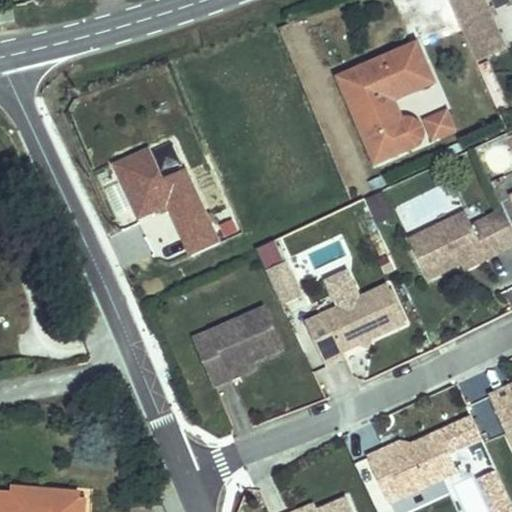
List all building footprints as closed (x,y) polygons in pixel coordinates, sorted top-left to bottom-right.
[(0,11),(0,26),(13,23),(7,9),(2,11),(0,11)] [(431,75),(415,36),(333,70),(369,156),(415,136),(418,132),(420,129),(421,125),(420,120),(420,117),(417,113),(413,111),(410,110),(406,110),(400,112),(391,92),(431,75)] [(447,125),(440,106),(421,114),(429,132),(447,125)] [(157,144),(111,163),(132,214),(167,210),(187,257),(219,244),(185,162),(167,169),(157,144)] [(386,193),(368,200),(377,222),(394,215),(386,193)] [(461,197),(404,222),(422,262),(453,248),(478,237),(480,243),(497,235),(483,203),(467,211),(461,197)] [(480,243),(478,237),(453,248),(456,253),(480,243)] [(278,239),(256,248),(281,305),(303,296),(278,239)] [(334,242),(313,250),(318,264),(339,257),(334,242)] [(396,306),(380,267),(296,302),(315,346),(335,339),(332,333),(396,306)] [(241,340),(271,328),(254,286),(200,307),(208,325),(191,332),(203,363),(221,356),(218,349),(241,340)] [(208,325),(200,307),(184,314),(191,332),(208,325)] [(244,347),(241,340),(218,349),(221,356),(244,347)] [(511,373),(511,372),(497,377),(500,384),(511,379),(511,373)] [(497,377),(478,385),(503,445),(511,440),(511,379),(500,384),(497,377)] [(370,433),(355,438),(366,468),(382,462),(389,479),(442,461),(425,421),(386,435),(373,439),(370,433)] [(383,428),(370,433),(373,439),(386,435),(383,428)] [(382,462),(366,468),(372,485),(389,479),(382,462)] [(0,511),(69,511),(71,489),(60,476),(35,476),(26,483),(19,474),(0,473),(0,511)] [(341,511),(328,478),(299,490),(275,500),(273,493),(255,500),(259,511),(341,511)] [(296,483),(273,493),(275,500),(299,490),(296,483)]
